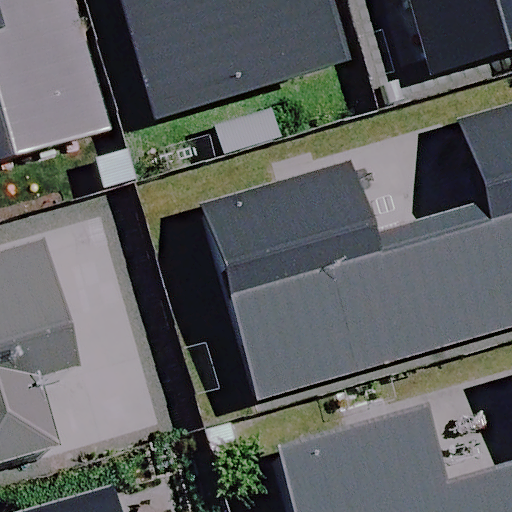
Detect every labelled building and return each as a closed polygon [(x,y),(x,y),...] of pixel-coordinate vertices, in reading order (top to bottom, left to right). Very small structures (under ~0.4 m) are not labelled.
[(0,0),(0,157),(98,130),(60,0),(0,0)] [(112,0),(146,118),(335,65),(316,0),(112,0)] [(511,0),(405,0),(427,74),(511,50),(511,0)] [(511,109),(456,126),(480,210),(367,242),(346,168),(198,209),(253,402),(511,329),(511,109)] [(29,250),(0,258),(0,467),(43,455),(23,385),(64,373),(29,250)] [(511,511),(511,466),(438,488),(417,413),(270,455),(285,511),(511,511)] [(100,511),(95,495),(35,511),(100,511)]
